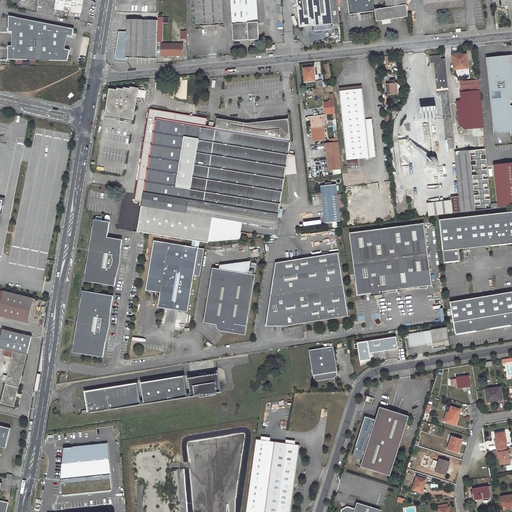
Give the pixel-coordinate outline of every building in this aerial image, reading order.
[(60,10),(81,14),(83,0),(37,0),(36,12),(53,16),(53,14),(60,15),(60,10)] [(194,0),(196,26),(223,24),(221,0),(194,0)] [(259,39),(256,0),(230,0),(233,40),(248,39),(248,40),(259,39)] [(296,0),(299,27),(340,23),(337,0),(296,0)] [(374,11),(372,0),(347,0),(350,14),(374,11)] [(404,17),(403,14),(407,13),(405,0),(385,0),(386,7),(375,9),(377,21),(404,17)] [(424,0),(425,4),(426,8),(428,8),(430,9),(464,6),(463,0),(424,0)] [(68,28),(9,16),(8,32),(12,32),(12,46),(8,46),(8,59),(68,61),(68,50),(63,49),(63,41),(68,41),(68,28)] [(119,31),(114,58),(116,61),(128,62),(129,58),(157,58),(157,44),(157,39),(157,22),(158,20),(127,19),(127,32),(119,31)] [(161,44),(161,56),(165,56),(167,56),(172,56),(172,44),(162,43),(161,44)] [(177,56),(179,56),(183,56),(183,44),(172,44),(172,56),(177,56)] [(460,55),(452,56),(454,69),(468,68),(467,54),(460,55)] [(441,55),(430,56),(430,63),(434,63),(437,95),(441,95),(445,138),(448,138),(449,149),(454,148),(454,146),(446,70),(445,59),(441,59),(441,55)] [(511,55),(500,57),(487,58),(494,133),(511,131),(511,55)] [(309,68),(303,68),(305,81),(315,80),(314,68),(309,68)] [(390,84),(386,84),(388,95),(398,94),(398,92),(400,92),(400,86),(399,84),(397,83),(396,83),(395,80),(392,81),(390,81),(390,82),(390,84)] [(479,80),(460,81),(461,92),(473,91),(473,84),(479,84),(479,80)] [(473,91),(461,92),(462,100),(456,103),(459,124),(465,129),(473,128),(483,127),(479,84),(473,84),(473,91)] [(107,101),(104,115),(134,120),(139,88),(130,87),(130,89),(124,88),(123,89),(117,88),(117,90),(109,89),(107,101)] [(362,89),(339,91),(346,160),(375,157),(371,113),(365,113),(362,89)] [(335,113),(333,98),(332,98),(331,98),(331,101),(324,101),(325,113),(330,113),(330,114),(335,113)] [(207,118),(150,109),(134,201),(142,203),(142,206),(137,231),(210,242),(240,239),(243,222),(276,227),(285,175),(285,171),(296,170),(295,155),(288,154),(290,140),(288,119),(257,122),(257,125),(247,123),(229,121),(217,119),(216,128),(210,127),(206,126),(207,118)] [(316,116),(310,117),(311,122),(312,128),(323,127),(322,117),(325,117),(325,115),(316,116)] [(323,127),(312,128),(313,136),(313,139),(325,138),(323,127)] [(483,127),(473,128),(473,134),(475,136),(479,136),(484,135),(483,127)] [(338,142),(328,144),(329,153),(330,170),(341,169),(338,142)] [(457,145),(454,146),(454,148),(459,196),(459,197),(460,213),(492,209),(491,204),(486,149),(480,149),(457,151),(457,145)] [(498,208),(498,207),(511,205),(511,163),(509,164),(494,165),(498,203),(491,204),(492,209),(498,208)] [(336,184),(321,186),(325,223),(340,222),(336,184)] [(460,213),(459,197),(451,198),(451,201),(427,204),(429,216),(433,216),(460,213)] [(511,211),(439,221),(445,263),(460,261),(458,250),(511,243),(511,211)] [(86,282),(114,287),(116,278),(118,267),(116,267),(118,260),(119,260),(121,249),(122,240),(107,238),(109,223),(108,222),(104,222),(102,221),(95,220),(94,220),(92,228),(89,252),(86,282)] [(432,286),(424,224),(349,233),(357,295),(370,293),(374,293),(374,296),(380,295),(380,292),(388,291),(396,290),(402,289),(418,287),(427,286),(432,286)] [(45,269),(49,243),(13,238),(9,264),(45,269)] [(204,249),(154,240),(146,290),(151,291),(151,292),(155,294),(155,291),(160,292),(158,307),(172,309),(188,312),(194,274),(200,275),(204,249)] [(285,326),(347,316),(338,253),(275,262),(267,316),(286,316),(285,326)] [(221,264),(220,269),(249,274),(251,261),(221,264)] [(245,335),(255,275),(249,274),(220,269),(213,268),(208,296),(214,297),(210,319),(217,323),(217,324),(217,326),(217,328),(218,329),(219,330),(220,331),(221,331),(245,335)] [(33,298),(3,291),(1,300),(0,304),(0,316),(28,323),(33,298)] [(110,312),(113,296),(90,293),(90,292),(84,291),(77,321),(73,345),(72,353),(79,354),(103,358),(105,343),(107,330),(106,330),(107,323),(108,324),(110,312)] [(511,292),(450,303),(456,335),(511,325),(511,292)] [(286,316),(267,316),(265,325),(285,326),(286,316)] [(1,404),(14,407),(27,356),(28,356),(33,338),(3,330),(0,341),(0,348),(14,352),(1,404)] [(431,331),(408,335),(410,346),(423,344),(433,342),(431,331)] [(397,349),(395,337),(367,341),(356,342),(360,365),(370,360),(369,356),(371,356),(371,353),(382,351),(397,349)] [(333,347),(309,351),(313,376),(314,376),(315,382),(334,378),(336,376),(337,374),(337,372),(333,347)] [(137,384),(84,392),(86,406),(87,406),(88,413),(198,396),(199,397),(214,395),(214,393),(220,392),(217,371),(214,371),(214,374),(205,375),(205,373),(199,374),(199,376),(190,378),(190,375),(186,376),(189,394),(186,394),(183,376),(140,383),(143,401),(140,402),(137,384)] [(469,375),(457,377),(457,379),(451,380),(452,385),(458,384),(465,383),(465,387),(470,386),(469,375)] [(500,387),(485,389),(487,402),(494,401),(495,403),(502,401),(500,387)] [(451,406),(446,421),(455,424),(457,416),(459,416),(461,409),(451,406)] [(390,475),(408,416),(379,407),(371,433),(364,431),(360,444),(356,443),(354,448),(354,449),(351,458),(362,461),(360,466),(390,475)] [(0,446),(6,448),(11,429),(0,425),(0,446)] [(497,449),(506,447),(506,444),(507,443),(505,432),(495,434),(496,440),(497,445),(496,445),(497,449)] [(451,436),(448,446),(450,446),(449,449),(457,452),(459,447),(460,443),(461,444),(462,439),(451,436)] [(289,511),(299,445),(294,444),(285,443),(274,441),(263,511),(289,511)] [(107,444),(63,449),(62,464),(59,495),(111,490),(112,489),(107,444)] [(507,451),(506,447),(497,449),(497,453),(499,453),(499,458),(500,464),(510,462),(508,451),(507,451)] [(439,459),(435,471),(445,474),(446,470),(448,466),(450,462),(439,459)] [(416,477),(412,490),(421,492),(422,488),(423,488),(424,485),(426,479),(416,477)] [(488,486),(472,489),(473,494),(474,497),(478,497),(480,497),(480,499),(490,497),(488,486)] [(511,494),(501,497),(502,502),(505,501),(507,509),(511,508),(511,494)] [(379,511),(381,510),(356,502),(354,509),(347,506),(346,509),(344,510),(341,509),(340,511),(379,511)]
